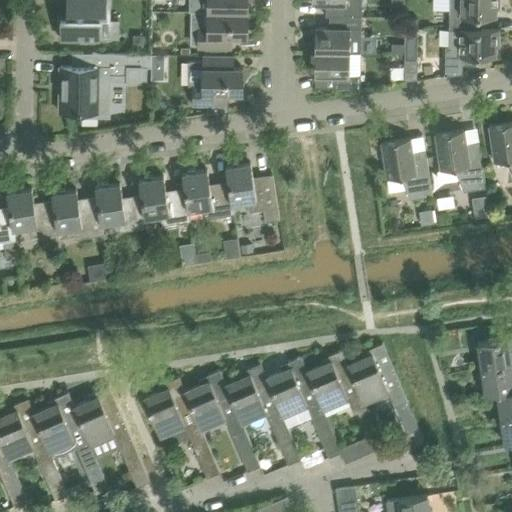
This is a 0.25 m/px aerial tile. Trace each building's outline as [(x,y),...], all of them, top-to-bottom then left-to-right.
[(61,17),(60,38),(80,38),(100,38),(101,19),(107,19),(106,0),(66,0),(67,17),(61,17)] [(248,11),(248,0),(189,0),(189,10),(208,11),(248,11)] [(362,15),(361,0),(311,0),(312,3),(331,3),(331,14),(326,14),(326,15),(362,15)] [(449,0),(449,7),(449,29),(460,29),(475,29),(475,28),(475,16),(481,16),(497,16),(497,7),(499,7),(499,0),(449,0)] [(248,36),(248,11),(208,11),(208,26),(199,26),(198,48),(227,48),(227,47),(226,47),(226,35),(248,36)] [(362,28),(362,15),(326,15),(335,16),(335,27),(315,27),(315,50),(350,51),(350,52),(361,52),(362,28)] [(407,17),(407,27),(418,27),(418,17),(407,17)] [(405,59),(405,70),(417,70),(418,59),(418,28),(405,27),(405,43),(405,52),(405,59)] [(445,46),(445,74),(462,71),(462,63),(474,63),(474,60),(481,60),(481,56),(496,56),(496,47),(499,47),(499,28),(481,28),(475,28),(475,29),(460,29),(460,46),(449,46),(445,46)] [(392,42),(392,51),(405,52),(405,43),(392,42)] [(315,50),(315,75),(334,75),(334,86),(329,86),(329,87),(360,88),(361,76),(361,74),(350,74),(350,52),(350,51),(315,50)] [(60,65),(59,111),(81,112),(99,112),(108,112),(110,112),(111,80),(126,80),(126,81),(142,81),(142,80),(147,81),(147,67),(151,67),(151,53),(110,52),(98,52),(93,52),(92,52),(92,65),(72,65),(60,65)] [(152,53),(151,78),(165,79),(165,54),(152,53)] [(230,66),(230,54),(202,54),(203,60),(189,60),(188,84),(194,85),(193,105),(227,105),(227,92),(243,93),(243,67),(230,66)] [(511,121),(489,125),(495,161),(508,159),(511,168),(511,121)] [(435,133),(438,153),(441,169),(454,167),(464,190),(487,187),(480,146),(467,148),(464,129),(435,133)] [(411,137),(382,141),(387,174),(387,178),(389,191),(406,188),(410,198),(433,195),(429,175),(427,155),(413,157),(411,137)] [(226,165),(228,179),(229,183),(232,203),(233,202),(246,200),(250,211),(264,209),(266,220),(280,218),(273,173),(272,173),(272,176),(254,179),(253,176),(251,161),(239,163),(239,161),(232,162),(233,164),(226,165)] [(183,172),(182,172),(185,186),(185,190),(186,190),(189,209),(190,209),(203,207),(207,217),(234,213),(235,213),(233,202),(232,203),(229,183),(210,186),(210,182),(208,168),(196,170),(195,168),(189,169),(189,171),(183,172)] [(140,179),(139,179),(141,193),(142,197),(142,196),(145,216),(146,216),(159,214),(163,224),(190,220),(191,220),(190,209),(189,209),(186,190),(185,190),(167,193),(166,189),(164,175),(152,177),(152,175),(145,175),(146,178),(140,179)] [(96,185),(97,194),(97,197),(98,196),(102,223),(103,223),(116,221),(120,231),(147,227),(148,227),(146,216),(145,216),(142,196),(142,197),(123,199),(123,196),(121,182),(109,184),(108,181),(102,182),(102,184),(96,185)] [(8,191),(7,191),(10,205),(10,209),(11,209),(14,228),(28,226),(32,236),(45,234),(47,246),(61,244),(62,244),(60,232),(59,229),(54,202),(35,205),(35,201),(32,187),(21,189),(20,187),(14,188),(14,190),(8,191)] [(53,192),(52,192),(53,198),(54,202),(59,229),(72,227),(76,237),(104,233),(103,223),(102,223),(98,196),(97,197),(85,198),(86,205),(80,206),(78,197),(77,188),(65,190),(65,188),(58,189),(59,191),(53,192)] [(486,194),(472,197),(475,217),(489,215),(486,194)] [(0,241),(4,241),(16,239),(14,228),(11,209),(10,209),(0,210),(0,241)] [(423,224),(436,221),(434,209),(421,211),(423,224)] [(252,242),(241,244),(242,252),(254,251),(252,242)] [(211,250),(197,252),(198,261),(212,259),(211,250)] [(167,257),(153,259),(155,268),(168,266),(167,257)] [(511,336),(507,337),(478,341),(482,368),(511,363),(511,336)] [(349,363),(348,364),(364,399),(365,399),(389,389),(396,406),(408,401),(389,356),(383,342),(369,347),(372,353),(365,356),(349,363)] [(308,370),(307,370),(323,406),(324,406),(328,415),(351,404),(355,413),(358,411),(368,407),(365,399),(364,399),(348,364),(349,363),(342,349),(329,355),(331,360),(324,363),(308,370)] [(267,377),(283,413),(288,426),(312,415),(321,438),(329,457),(341,452),(343,451),(342,448),(328,415),(324,406),(323,406),(307,370),(308,370),(301,355),(288,361),(291,366),(284,369),(267,377)] [(227,383),(226,384),(242,420),(242,419),(266,409),(273,426),(278,439),(292,433),(288,426),(283,413),(267,377),(261,362),(248,367),(250,373),(243,376),(227,383)] [(511,369),(511,363),(482,368),(485,394),(497,392),(511,389),(511,369)] [(186,390),(201,426),(202,426),(225,416),(233,433),(238,445),(251,440),(246,427),(242,419),(242,420),(226,384),(227,383),(220,368),(207,374),(210,380),(202,383),(186,390)] [(162,390),(144,397),(160,433),(163,442),(164,441),(168,439),(170,443),(190,434),(208,477),(220,471),(221,471),(213,453),(205,434),(202,426),(201,426),(186,390),(179,375),(166,381),(169,387),(162,390)] [(150,480),(109,384),(96,389),(99,395),(75,405),(90,442),(114,431),(121,448),(129,467),(137,485),(150,480)] [(511,389),(497,392),(501,417),(511,415),(511,389)] [(110,486),(90,442),(75,405),(69,390),(56,396),(58,402),(34,412),(53,456),(77,446),(81,455),(89,474),(97,492),(110,486)] [(0,416),(0,434),(9,455),(33,445),(40,462),(45,473),(58,467),(53,457),(53,456),(50,448),(49,449),(34,412),(28,397),(15,403),(17,409),(9,412),(0,416)] [(511,415),(501,417),(505,443),(511,442),(511,415)] [(343,451),(341,452),(345,462),(348,461),(382,446),(384,445),(383,442),(379,432),(378,432),(365,438),(342,448),(343,451)] [(0,469),(8,487),(16,505),(28,500),(29,500),(21,481),(12,463),(9,455),(0,434),(0,469)] [(445,468),(418,477),(421,487),(448,478),(445,468)] [(430,511),(428,494),(386,500),(388,511),(430,511)] [(283,511),(293,508),(288,495),(247,511),(283,511)] [(356,502),(338,505),(339,511),(357,511),(357,504),(356,502)]
